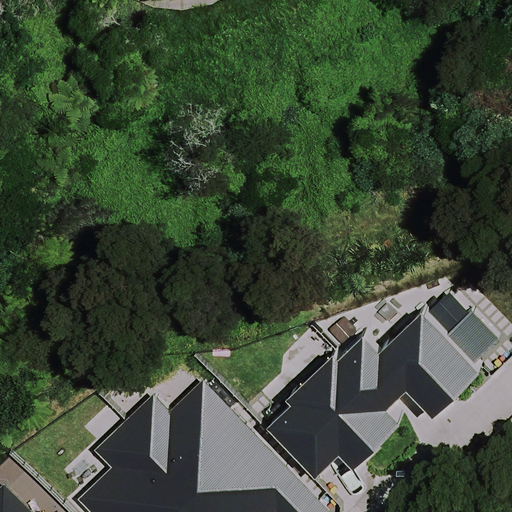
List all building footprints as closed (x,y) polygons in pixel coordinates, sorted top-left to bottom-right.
[(362,324),(339,347),(387,395),(407,375),(435,402),(479,358),(452,330),(448,327),(421,300),(380,341),(362,324)] [(472,304),(448,327),(452,330),(477,355),(500,332),(472,304)] [(339,347),(332,341),(288,385),(295,391),(270,416),(316,462),(339,438),(354,453),(400,408),(387,395),(339,347)] [(152,389),(125,416),(221,511),(265,511),(273,504),(280,511),(323,511),(331,505),(201,376),(170,407),(152,389)] [(221,511),(125,416),(98,443),(116,460),(80,496),(96,511),(221,511)] [(0,511),(33,511),(8,486),(0,494),(0,511)]
